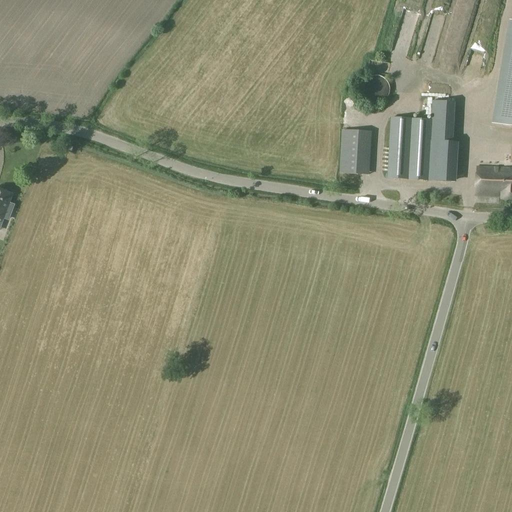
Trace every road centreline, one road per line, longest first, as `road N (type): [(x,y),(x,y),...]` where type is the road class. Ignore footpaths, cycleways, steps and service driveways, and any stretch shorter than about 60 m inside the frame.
road 1 (unclassified): [(467,216),(290,195),(83,135),(0,124)]
road 2 (unclassified): [(386,511),(467,216)]
road 3 (track): [(511,5),(495,63),(472,99),(467,216)]
